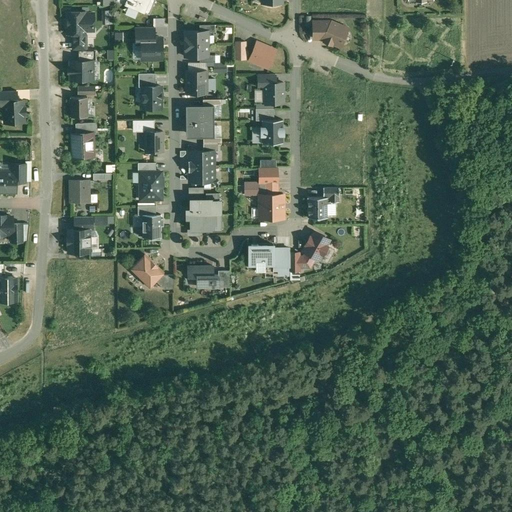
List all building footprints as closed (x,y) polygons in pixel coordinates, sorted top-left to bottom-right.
[(149,0),(125,0),(124,4),(145,13),(149,0)] [(149,0),(145,13),(149,15),(155,0),(149,0)] [(85,12),(67,12),(67,20),(67,26),(67,34),(73,34),(73,37),(85,37),(85,29),(87,27),(94,27),(94,14),(85,14),(85,12)] [(348,29),(330,22),(313,22),(313,38),(321,38),(325,40),(324,41),(332,44),(332,43),(341,47),(348,29)] [(154,27),(136,27),(136,43),(142,43),(142,38),(154,38),(154,27)] [(200,31),(185,31),(185,44),(208,44),(208,32),(208,31),(200,31)] [(85,37),(73,37),(74,50),(78,50),(87,50),(86,37),(85,37)] [(154,38),(142,38),(142,43),(142,59),(162,59),(162,46),(162,45),(162,38),(154,38)] [(245,41),(236,41),(236,59),(245,59),(245,41)] [(276,50),(257,42),(249,60),(268,68),(276,50)] [(208,44),(185,44),(185,57),(200,57),(208,57),(208,55),(208,44)] [(87,50),(78,50),(78,61),(93,61),(93,62),(96,62),(96,50),(87,50)] [(78,61),(71,61),(71,67),(69,67),(69,68),(70,68),(70,73),(69,73),(69,74),(71,74),(71,80),(93,79),(93,62),(93,61),(78,61)] [(206,63),(188,63),(188,71),(201,71),(206,71),(206,63)] [(201,77),(187,78),(187,93),(207,93),(206,71),(201,71),(201,77)] [(156,73),(139,74),(139,87),(142,87),(142,86),(156,86),(156,73)] [(275,74),(258,74),(258,86),(265,86),(265,83),(275,83),(275,74)] [(275,83),(265,83),(265,86),(265,103),(267,103),(268,104),(274,104),(275,103),(284,103),(284,83),(275,83)] [(95,86),(78,86),(78,95),(96,95),(95,86)] [(156,86),(142,86),(142,87),(143,108),(162,108),(161,99),(162,98),(162,93),(161,92),(161,86),(156,86)] [(16,91),(0,91),(0,102),(4,102),(4,101),(17,101),(16,91)] [(87,97),(70,97),(70,117),(88,117),(87,97)] [(17,101),(4,101),(4,102),(5,123),(24,122),(24,115),(25,115),(25,107),(23,107),(23,100),(17,101)] [(219,105),(191,106),(192,136),(219,136),(219,105)] [(274,109),(256,109),(256,121),(262,121),(262,120),(274,120),(274,109)] [(145,131),(154,131),(154,120),(136,120),(136,131),(145,131)] [(274,120),(262,120),(262,121),(262,127),(261,127),(261,136),(262,136),(262,143),(283,143),(283,135),(284,135),(284,127),(283,127),(283,120),(274,120)] [(95,123),(77,124),(77,134),(92,133),(94,133),(94,134),(95,133),(95,123)] [(154,131),(145,131),(145,151),(163,151),(162,131),(154,131)] [(77,134),(74,134),(73,134),(73,135),(74,156),(74,157),(75,157),(92,156),(93,156),(93,155),(92,133),(77,134)] [(218,143),(203,143),(203,151),(214,151),(218,151),(218,143)] [(203,151),(189,151),(189,161),(188,161),(188,172),(189,172),(189,181),(204,181),(214,181),(214,151),(203,151)] [(156,162),(137,162),(137,172),(139,172),(156,171),(156,162)] [(25,164),(12,164),(12,172),(16,172),(16,182),(25,182),(25,164)] [(277,167),(259,167),(259,183),(266,183),(277,183),(277,167)] [(12,172),(0,171),(0,191),(16,192),(16,182),(16,172),(12,172)] [(156,171),(139,172),(140,199),(161,199),(161,186),(163,186),(163,181),(161,181),(161,171),(156,171)] [(89,180),(70,181),(70,202),(89,202),(89,180)] [(266,183),(259,183),(259,184),(245,184),(245,195),(251,194),(260,194),(267,194),(266,183)] [(277,194),(277,183),(266,183),(267,194),(260,194),(260,218),(284,218),(283,194),(277,194)] [(339,188),(323,188),(323,197),(327,197),(327,202),(339,202),(339,188)] [(223,193),(190,194),(190,205),(186,205),(186,216),(190,216),(190,227),(224,226),(223,193)] [(323,197),(308,197),(308,218),(327,218),(327,202),(327,197),(323,197)] [(156,206),(138,206),(138,215),(142,215),(156,215),(156,206)] [(4,215),(0,214),(0,235),(2,235),(4,233),(11,233),(11,229),(12,229),(12,223),(12,216),(4,216),(4,215)] [(156,215),(142,215),(142,238),(152,238),(152,240),(161,240),(161,227),(162,227),(162,226),(162,220),(162,219),(161,219),(161,215),(156,215)] [(93,217),(75,217),(75,230),(90,230),(93,230),(93,217)] [(21,223),(12,223),(12,229),(11,229),(11,233),(11,241),(21,241),(21,223)] [(75,230),(69,230),(69,238),(67,238),(67,245),(69,245),(69,253),(90,253),(90,230),(75,230)] [(330,240),(314,231),(311,237),(310,237),(305,245),(306,245),(303,251),(306,253),(304,257),(300,257),(300,268),(310,268),(315,258),(318,260),(322,254),(323,255),(328,247),(326,246),(330,240)] [(278,247),(250,247),(250,266),(264,266),(264,269),(278,269),(278,250),(278,247)] [(290,250),(278,250),(278,269),(290,269),(290,250)] [(300,253),(290,253),(290,271),(300,271),(300,268),(300,257),(300,253)] [(151,260),(145,254),(131,269),(149,287),(162,274),(163,272),(157,266),(151,260)] [(213,266),(188,266),(188,276),(197,276),(197,286),(219,286),(218,275),(213,275),(213,266)] [(229,271),(218,271),(218,275),(219,286),(219,288),(230,288),(229,271)] [(292,279),(301,280),(301,271),(292,271),(292,279)] [(164,275),(162,274),(155,281),(164,289),(174,289),(174,275),(164,275)] [(5,279),(0,278),(0,300),(16,300),(16,278),(5,279)]
